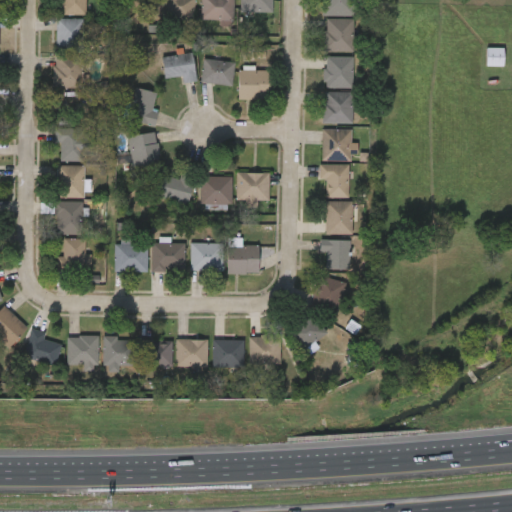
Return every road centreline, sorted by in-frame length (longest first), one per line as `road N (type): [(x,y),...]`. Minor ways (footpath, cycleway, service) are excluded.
road 1 (motorway): [(511,435),(74,469)]
road 2 (motorway): [(511,450),(329,465),(74,469)]
road 3 (residential): [(285,0),(281,274),(273,295)]
road 4 (residential): [(22,0),(21,257),(30,284)]
road 5 (residential): [(30,284),(56,301),(248,308),(273,295)]
